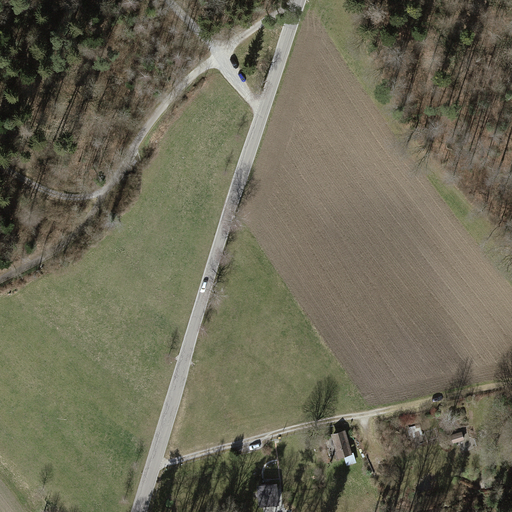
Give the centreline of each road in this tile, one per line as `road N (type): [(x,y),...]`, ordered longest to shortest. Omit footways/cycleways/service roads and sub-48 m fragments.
road 1 (residential): [(138,511),(262,111)]
road 2 (track): [(217,54),(149,120),(68,241),(0,280)]
